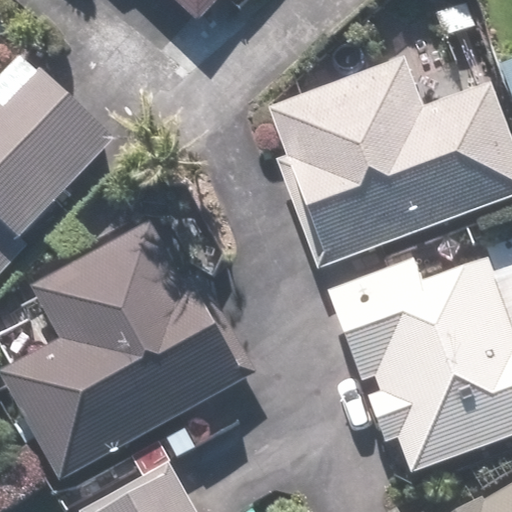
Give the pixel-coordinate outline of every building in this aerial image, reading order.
[(190,0),(212,19),(229,0),(190,0)] [(0,286),(129,138),(33,54),(0,91),(0,286)] [(434,104),(417,57),(278,105),(333,266),(511,204),(511,117),(499,80),(434,104)] [(71,339),(13,367),(77,483),(267,378),(209,273),(194,281),(162,222),(43,287),(71,339)] [(511,285),(496,234),(342,288),(390,441),(411,434),(422,469),(511,440),(511,285)] [(216,511),(187,460),(95,511),(216,511)] [(511,511),(511,490),(472,511),(419,511),(414,503),(399,511),(511,511)]
